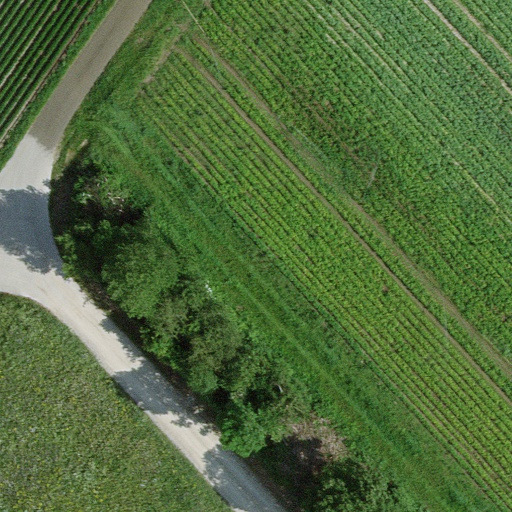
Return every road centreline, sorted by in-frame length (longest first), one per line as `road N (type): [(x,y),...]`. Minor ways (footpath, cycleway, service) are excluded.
road 1 (track): [(0,246),(63,297),(264,511)]
road 2 (track): [(135,0),(0,196)]
